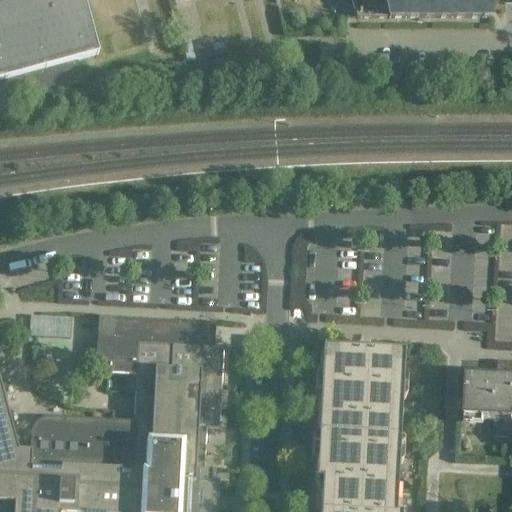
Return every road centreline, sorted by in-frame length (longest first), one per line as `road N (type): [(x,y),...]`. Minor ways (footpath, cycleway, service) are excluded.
road 1 (residential): [(268,511),(281,222)]
road 2 (residential): [(0,265),(108,239),(281,222)]
road 3 (residential): [(511,211),(281,222)]
